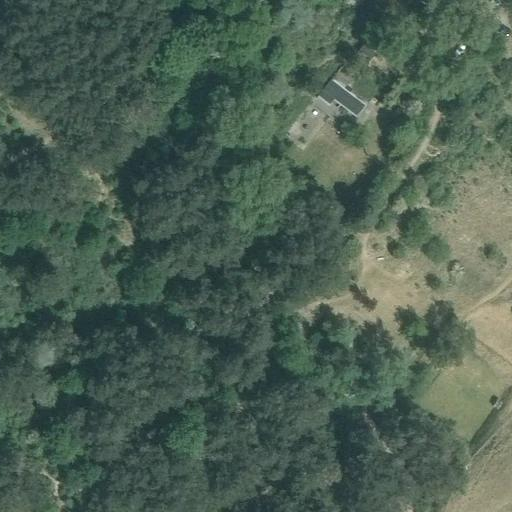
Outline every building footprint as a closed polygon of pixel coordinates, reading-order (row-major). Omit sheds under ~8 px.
[(267,15),(260,9),(259,10),(246,0),(241,0),(233,11),(256,29),(267,15)] [(367,45),(373,53),(379,48),(374,41),(367,45)] [(335,102),(354,116),(371,94),(339,70),(318,98),(330,108),(335,102)] [(257,318),(280,293),(266,281),(244,306),(257,318)] [(496,400),(491,407),(497,411),(502,403),(496,400)]
